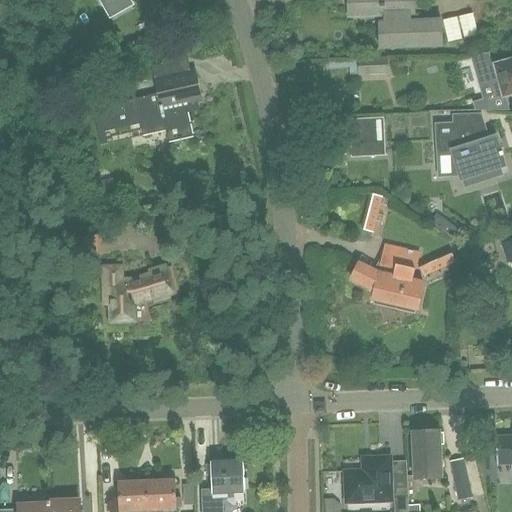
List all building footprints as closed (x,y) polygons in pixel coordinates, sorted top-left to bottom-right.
[(414,22),(413,0),(346,0),(347,16),(385,15),(385,22),(378,22),(379,47),(441,45),(440,22),(414,22)] [(120,17),(129,35),(149,25),(140,7),(120,17)] [(448,43),(459,41),(477,36),(472,15),(443,22),(448,43)] [(489,55),(472,56),(480,85),(496,81),(500,96),(484,101),(473,104),(475,111),(510,111),(505,95),(508,94),(511,97),(511,60),(507,62),(506,59),(491,63),(489,55)] [(387,75),(387,58),(384,59),(355,61),(351,61),(351,75),(358,75),(358,76),(387,75)] [(158,94),(93,109),(101,146),(108,145),(105,132),(140,124),(143,136),(166,131),(169,142),(193,137),(185,102),(197,99),(191,74),(156,82),(155,82),(158,94)] [(436,156),(452,155),(460,180),(464,178),(466,186),(500,175),(498,167),(504,165),(495,138),(489,140),(483,117),(481,116),(454,117),(454,123),(434,124),(436,156)] [(350,121),(352,157),(379,156),(378,120),(350,121)] [(372,232),(380,198),(371,196),(362,230),(372,232)] [(96,264),(111,262),(108,241),(94,243),(96,264)] [(511,241),(503,244),(508,262),(511,260),(511,241)] [(412,279),(418,254),(386,247),(379,275),(358,264),(351,279),(376,291),(374,300),(417,311),(424,282),(412,279)] [(424,278),(455,263),(448,247),(435,253),(422,259),(424,265),(419,268),(424,278)] [(173,293),(165,268),(151,272),(151,276),(131,282),(122,282),(121,276),(124,275),(124,269),(105,269),(106,305),(111,304),(112,322),(133,322),(132,307),(134,307),(134,305),(173,293)] [(415,481),(442,479),(440,432),(413,433),(415,481)] [(511,436),(496,437),(497,466),(511,466),(511,472),(511,471),(511,436)] [(350,503),(392,502),(390,459),(371,460),(371,472),(349,473),(350,503)] [(458,501),(472,499),(463,460),(449,463),(458,501)] [(202,490),(203,511),(224,511),(224,503),(229,499),(246,498),(244,462),(212,464),(212,490),(202,490)] [(419,511),(419,506),(408,507),(406,476),(394,477),(396,511),(419,511)] [(176,511),(176,510),(175,481),(147,482),(148,511),(176,511)] [(148,511),(147,482),(119,484),(120,509),(111,509),(110,511),(148,511)] [(6,511),(49,511),(49,502),(48,502),(48,496),(30,496),(30,509),(18,510),(6,510),(6,511)] [(51,502),(49,502),(49,511),(80,511),(80,502),(51,503),(51,502)]
